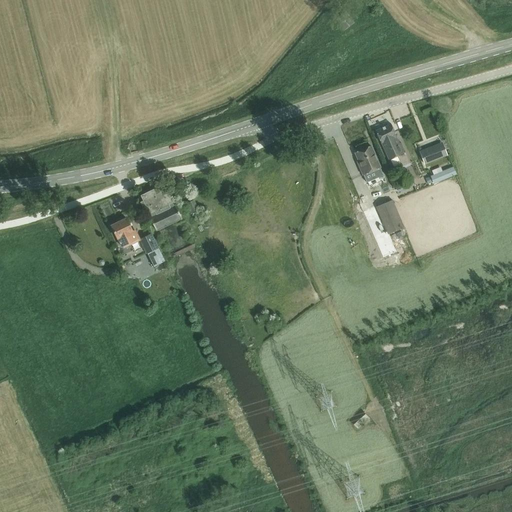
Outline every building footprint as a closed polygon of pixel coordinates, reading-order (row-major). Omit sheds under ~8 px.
[(344,30),(352,23),(344,13),(336,19),(344,30)] [(394,159),(406,154),(402,143),(399,143),(391,125),(376,131),(381,143),(384,151),(389,161),(394,159)] [(447,155),(443,146),(442,143),(419,152),(421,155),(424,164),(447,155)] [(371,147),(355,153),(360,164),(359,165),(363,175),(380,168),(371,147)] [(434,182),(456,173),(453,166),(431,175),(434,182)] [(380,168),(363,175),(366,183),(383,176),(380,168)] [(399,192),(413,187),(410,181),(396,186),(399,192)] [(174,222),(182,219),(175,205),(174,206),(164,185),(141,196),(144,201),(141,203),(144,209),(146,207),(151,217),(150,217),(156,231),(163,227),(174,222)] [(194,200),(193,200),(186,204),(191,215),(199,211),(194,200)] [(404,228),(392,200),(376,207),(388,235),(404,228)] [(131,241),(138,239),(134,231),(132,232),(126,218),(111,226),(117,239),(121,246),(131,241)] [(146,253),(158,247),(151,233),(139,239),(146,253)] [(368,423),(363,412),(349,418),(357,438),(372,432),(368,423)]
